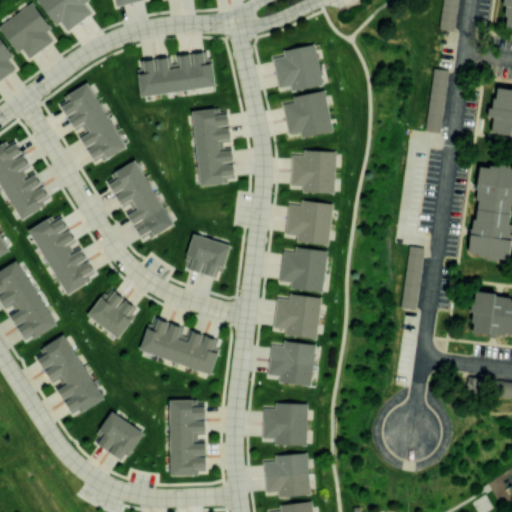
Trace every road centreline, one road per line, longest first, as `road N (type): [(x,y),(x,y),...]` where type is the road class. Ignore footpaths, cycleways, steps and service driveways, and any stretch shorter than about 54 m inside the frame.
road 1 (residential): [(241,511),(234,422),(263,150),(236,20)]
road 2 (residential): [(472,0),(411,434)]
road 3 (residential): [(247,315),(165,292),(141,277),(23,97)]
road 4 (residential): [(239,494),(155,497),(92,477),(65,454),(0,353)]
road 5 (residential): [(0,114),(121,34),(236,20)]
